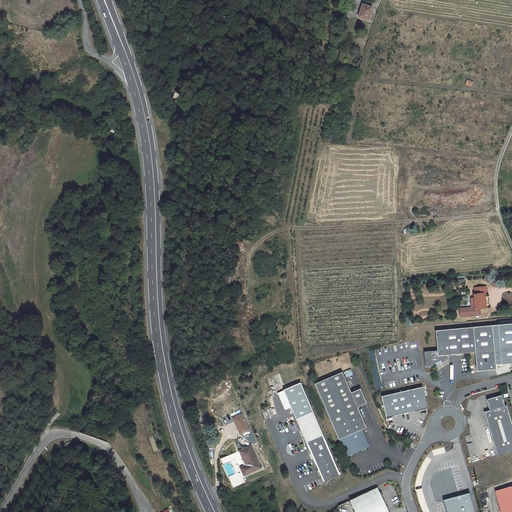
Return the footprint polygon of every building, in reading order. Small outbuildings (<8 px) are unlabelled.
[(368,20),(372,8),(364,5),(361,12),(360,12),(359,17),(368,20)] [(487,293),(486,287),(475,288),(475,294),(474,294),(474,298),(472,298),(470,299),(471,307),(470,309),(459,310),(459,318),(479,316),(478,309),(484,308),(483,294),(487,293)] [(511,323),(473,327),(476,352),(477,371),(496,369),(496,365),(511,363),(511,323)] [(476,352),(473,327),(436,331),(437,351),(424,352),(425,359),(445,357),(445,355),(476,352)] [(445,357),(425,359),(426,367),(433,366),(433,365),(440,360),(442,363),(447,360),(445,357)] [(342,372),(315,384),(338,440),(340,439),(347,454),(351,452),(352,453),(356,452),(356,451),(358,450),(358,451),(363,449),(362,447),(366,445),(360,430),(366,428),(357,407),(366,403),(360,389),(351,393),(342,372)] [(423,387),(383,397),(388,418),(428,408),(423,387)] [(505,407),(501,396),(486,401),(490,412),(484,414),(498,457),(511,452),(511,424),(506,407),(505,407)] [(296,419),(313,412),(311,406),(293,413),(296,419)] [(305,442),(322,435),(313,412),(296,419),(305,442)] [(241,415),(233,419),(237,428),(240,434),(248,430),(241,415)] [(322,435),(305,442),(322,482),(340,475),(322,435)] [(247,465),(241,468),(244,476),(261,468),(250,446),(240,451),(247,465)] [(387,511),(376,488),(348,500),(353,511),(387,511)] [(511,511),(506,490),(496,493),(501,511),(511,511)]
